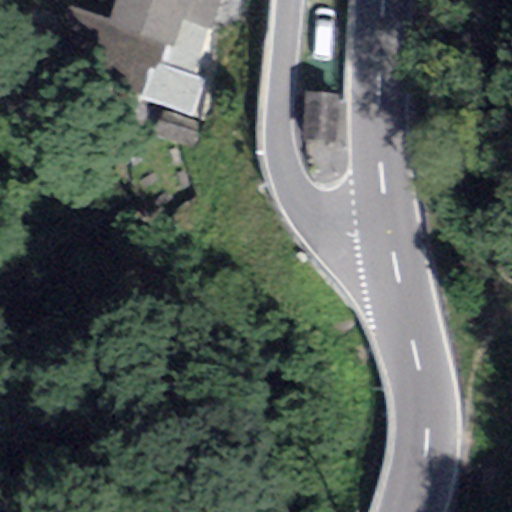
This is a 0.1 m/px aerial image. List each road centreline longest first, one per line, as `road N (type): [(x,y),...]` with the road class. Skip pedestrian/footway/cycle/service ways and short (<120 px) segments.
road 1 (unclassified): [(291,0),(284,102),(299,190),(393,276)]
road 2 (tertiary): [(393,276),(374,96),(378,0)]
road 3 (tertiary): [(411,511),(424,445),(416,358),(393,276)]
